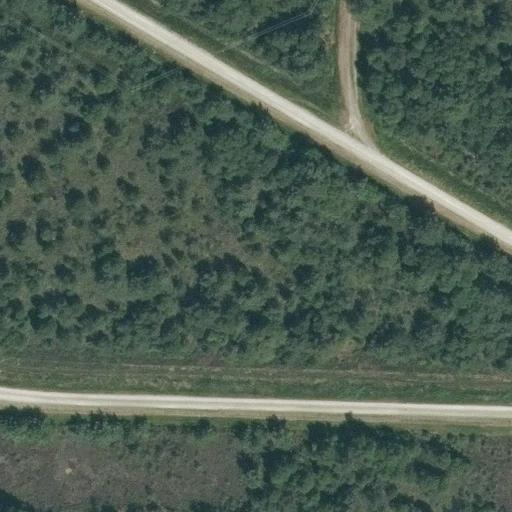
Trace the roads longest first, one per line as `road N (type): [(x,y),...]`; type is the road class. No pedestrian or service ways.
road 1 (track): [(511,416),(0,393)]
road 2 (track): [(115,0),(511,231)]
road 3 (track): [(356,140),(355,0)]
